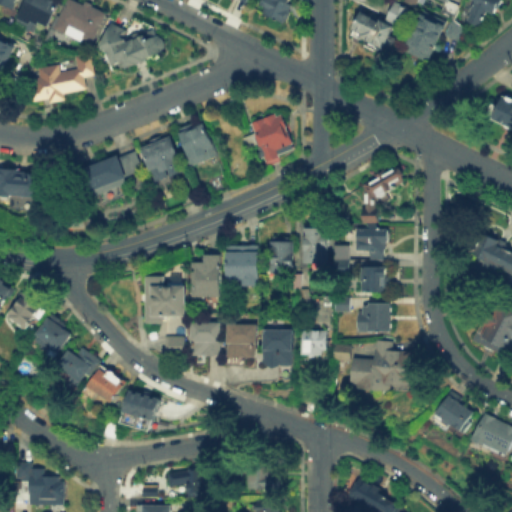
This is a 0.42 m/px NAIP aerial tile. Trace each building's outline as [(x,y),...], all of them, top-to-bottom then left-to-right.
[(0,3),(0,0),(20,0),(15,11),(0,3)] [(61,9),(51,27),(50,26),(39,45),(14,32),(24,12),(23,12),(29,0),(62,0),(65,1),(61,9)] [(72,0),(108,21),(92,49),(56,28),(72,0)] [(265,0),(289,0),(287,5),(292,7),(285,24),(260,12),(265,0)] [(505,0),(499,12),(491,8),(482,26),(469,18),(478,1),(476,0),(505,0)] [(388,19),(397,2),(410,9),(401,26),(388,19)] [(363,14),(392,30),(383,48),(353,33),(363,14)] [(422,15),(448,27),(451,18),(466,25),(459,41),(444,35),(433,58),(408,46),(422,15)] [(5,20),(14,24),(9,33),(1,28),(5,20)] [(127,30),(132,40),(160,28),(169,50),(120,70),(111,49),(111,48),(107,37),(115,23),(127,30)] [(0,38),(16,46),(6,69),(0,66),(0,38)] [(43,76),(41,69),(60,65),(62,72),(78,68),(75,56),(91,52),(97,75),(85,77),(88,90),(68,95),(68,98),(37,105),(30,79),(43,76)] [(493,102),(502,107),(506,98),(511,101),(511,128),(487,115),(493,102)] [(249,128),(279,114),(296,153),(267,167),(249,128)] [(181,138),(207,128),(219,157),(194,167),(181,138)] [(143,152),(171,140),(186,175),(158,187),(143,152)] [(136,152),(144,171),(128,178),(131,185),(103,197),(90,168),(119,155),(120,159),(136,152)] [(384,198),(381,199),(379,202),(379,208),(381,208),(381,223),(366,223),(367,184),(378,179),(376,176),(384,171),(387,175),(400,167),(408,181),(389,194),(393,200),(389,203),(384,198)] [(3,193),(3,168),(35,168),(35,193),(3,193)] [(306,264),(307,226),(330,226),(329,265),(306,264)] [(387,251),(387,261),(372,261),(372,251),(360,251),(360,229),(391,229),(391,242),(387,242),(387,251)] [(487,235),(511,248),(511,275),(475,256),(487,235)] [(273,275),(273,241),(296,241),(296,275),(273,275)] [(336,258),(337,243),(351,243),(351,258),(336,258)] [(262,277),(262,286),(244,286),(244,277),(231,276),(231,254),(262,255),(262,277)] [(221,296),(193,296),(193,263),(206,263),(206,256),(221,256),(221,296)] [(336,275),(336,258),(351,258),(351,275),(336,275)] [(388,267),(388,292),(365,292),(365,281),(362,281),(362,273),(365,273),(365,267),(388,267)] [(168,277),(168,286),(189,287),(189,319),(168,318),(168,325),(148,325),(148,277),(168,277)] [(0,280),(16,292),(0,312),(0,280)] [(511,326),(501,348),(474,333),(483,317),(477,314),(485,299),(493,303),(501,288),(511,293),(511,326)] [(10,317),(27,291),(44,303),(26,329),(10,317)] [(337,310),(337,297),(352,297),(352,310),(337,310)] [(392,332),(360,332),(360,311),(365,311),(365,306),(371,306),(371,303),(392,303),(392,332)] [(52,318),(76,332),(64,350),(40,336),(52,318)] [(194,324),(223,325),(222,360),(209,360),(209,370),(194,369),(194,324)] [(230,325),(258,326),(257,350),(247,349),(247,358),(230,358),(230,325)] [(266,365),(266,330),(296,330),(296,365),(266,365)] [(305,355),(305,332),(329,332),(329,355),(305,355)] [(168,358),(168,334),(188,334),(188,358),(168,358)] [(357,384),(357,360),(379,360),(379,341),(395,341),(395,352),(422,352),(422,385),(383,385),(383,391),(360,391),(360,384),(357,384)] [(338,360),(338,345),(354,345),(354,360),(338,360)] [(97,357),(93,366),(94,366),(82,386),(59,369),(72,351),(80,357),(84,350),(97,357)] [(129,381),(115,405),(89,390),(103,365),(129,381)] [(135,393),(162,401),(155,426),(128,418),(135,393)] [(452,393),(471,403),(468,408),(477,413),(466,432),(454,425),(450,433),(435,424),(452,393)] [(483,452),(473,447),(489,415),(511,425),(511,449),(509,456),(486,445),(483,452)] [(107,435),(112,421),(121,425),(116,438),(107,435)] [(281,471),(281,488),(249,488),(249,471),(236,471),(236,455),(281,456),(281,471)] [(38,470),(38,477),(66,477),(66,506),(31,505),(31,477),(23,477),(23,464),(38,464),(38,470)] [(209,480),(210,486),(192,489),(191,483),(172,485),(170,471),(207,465),(209,480)] [(373,510),(351,497),(362,480),(404,507),(401,511),(386,511),(376,505),(373,510)] [(150,486),(163,486),(163,494),(150,494),(150,486)] [(257,511),(257,500),(281,500),(281,511),(257,511)] [(167,511),(167,504),(135,503),(134,511),(167,511)]
